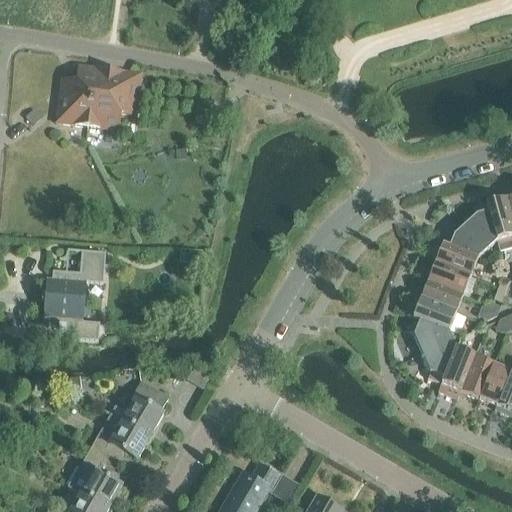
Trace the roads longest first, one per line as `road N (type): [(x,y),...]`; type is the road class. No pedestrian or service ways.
road 1 (residential): [(384,189),(361,132),(332,109),(192,70),(3,33)]
road 2 (residential): [(458,511),(234,389)]
road 3 (residential): [(234,389),(304,271),(341,224),(384,189)]
road 4 (residential): [(166,511),(234,389)]
road 5 (residential): [(384,189),(511,150)]
